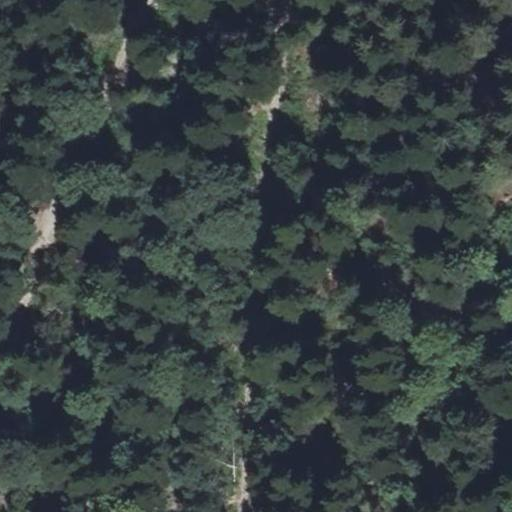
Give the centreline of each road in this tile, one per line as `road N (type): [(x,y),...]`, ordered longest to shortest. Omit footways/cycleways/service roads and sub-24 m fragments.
road 1 (track): [(317,0),(256,511)]
road 2 (track): [(0,382),(147,0)]
